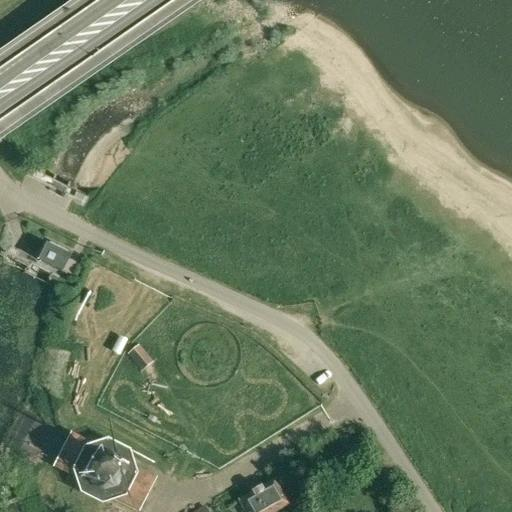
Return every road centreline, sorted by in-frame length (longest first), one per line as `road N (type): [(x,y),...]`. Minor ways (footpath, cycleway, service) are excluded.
road 1 (unclassified): [(433,511),(333,363),(307,342),(0,186)]
road 2 (primary): [(0,94),(136,0)]
